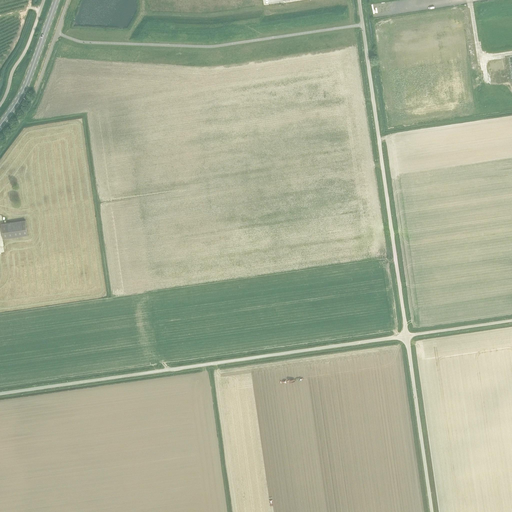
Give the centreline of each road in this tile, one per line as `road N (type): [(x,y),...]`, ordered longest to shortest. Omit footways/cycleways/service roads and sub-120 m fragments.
road 1 (unclassified): [(0,393),(405,336)]
road 2 (unclassified): [(405,336),(357,0)]
road 3 (unclassified): [(430,511),(405,336)]
road 4 (secondary): [(0,125),(23,90),(56,0)]
